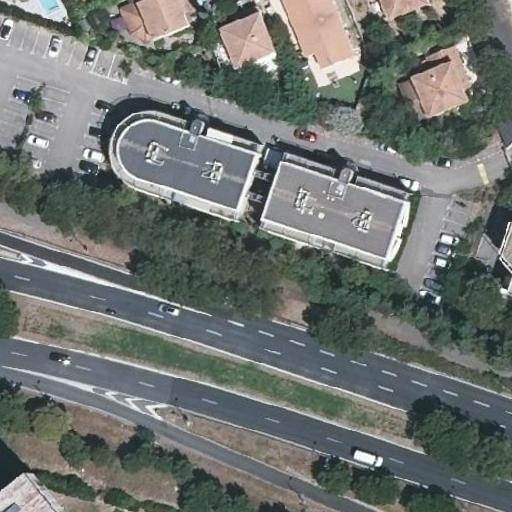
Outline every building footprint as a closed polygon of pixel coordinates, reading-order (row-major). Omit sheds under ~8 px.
[(192,3),(190,0),(136,0),(151,36),(191,20),(185,6),(192,3)] [(354,53),(332,0),(283,0),(297,34),(307,30),(314,46),(322,65),(354,53)] [(380,0),(387,16),(426,0),(380,0)] [(276,52),(257,6),(232,17),(234,24),(221,29),(236,68),(276,52)] [(314,46),(307,30),(297,34),(304,50),(314,46)] [(468,80),(451,39),(423,51),(428,64),(409,72),(425,111),(466,95),(461,83),(468,80)] [(261,152),(203,134),(206,123),(205,121),(204,121),(203,119),(201,119),(199,119),(198,120),(197,122),(194,131),(188,129),(190,121),(157,111),(154,111),(149,111),(142,112),(137,114),(132,116),(129,118),(125,121),(122,124),(121,125),(118,129),(117,132),(115,137),(113,142),(113,146),(113,152),(113,156),(114,160),(117,168),(121,174),(125,179),(130,183),(138,187),(166,196),(170,187),(189,193),(186,202),(240,219),(261,152)] [(358,184),(352,182),(355,172),(355,171),(355,170),(354,168),(352,168),(350,167),(348,168),(346,169),(342,179),(336,177),(339,169),(287,152),(262,227),(316,244),(318,236),(338,242),(335,251),(388,268),(413,193),(361,176),(358,184)] [(511,210),(499,242),(511,257),(511,264),(505,284),(511,286),(511,210)] [(72,511),(37,468),(0,498),(0,511),(72,511)]
